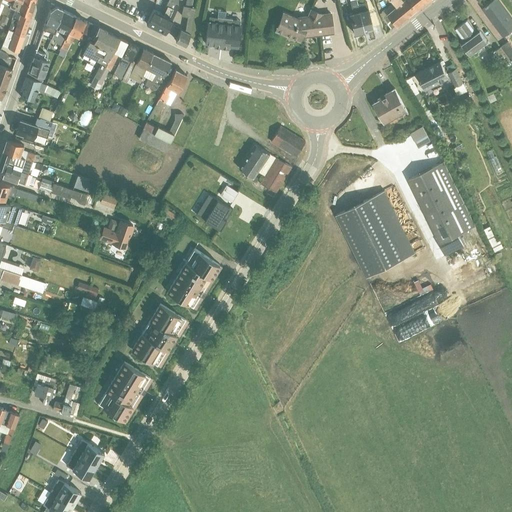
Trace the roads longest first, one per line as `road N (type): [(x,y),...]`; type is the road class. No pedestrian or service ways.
road 1 (tertiary): [(316,154),(99,511)]
road 2 (residential): [(255,84),(65,0)]
road 3 (residential): [(0,132),(46,0)]
